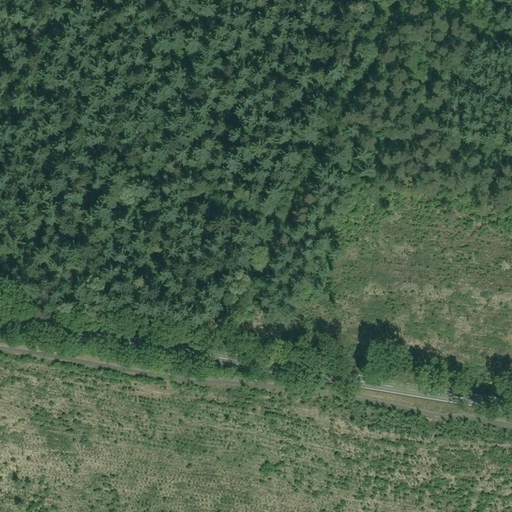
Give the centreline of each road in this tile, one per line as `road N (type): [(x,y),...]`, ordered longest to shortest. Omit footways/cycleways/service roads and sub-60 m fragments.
road 1 (secondary): [(511,408),(0,322)]
road 2 (track): [(398,0),(224,360)]
